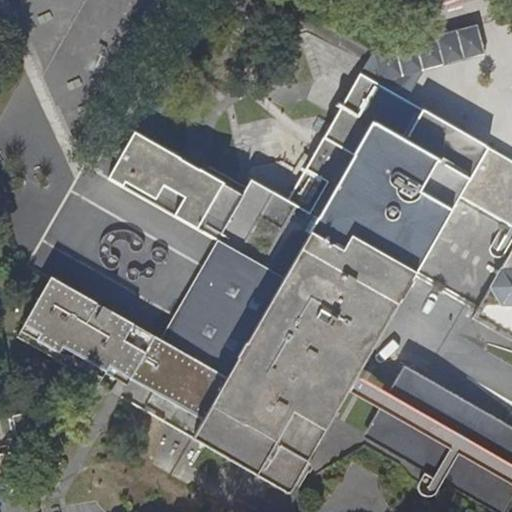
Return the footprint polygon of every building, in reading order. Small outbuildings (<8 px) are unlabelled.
[(455,193),(482,146),(356,74),(284,199),(314,216),(306,231),(241,193),(132,129),(105,175),(215,238),(280,275),(223,375),(157,338),(47,276),(13,337),(95,384),(106,364),(120,371),(109,391),(288,494),(348,384),(409,273),(453,295),(454,291),(462,275),(463,273),(489,237),(501,219),(455,193)] [(511,162),(482,146),(455,193),(501,219),(511,203),(511,162)] [(246,184),(241,193),(306,231),(314,216),(284,199),(249,179),(246,184)] [(454,291),(453,295),(451,303),(474,316),(470,322),(511,346),(511,203),(501,219),(489,237),(463,273),(462,275),(454,291)] [(215,238),(157,338),(223,375),(280,275),(215,238)] [(511,429),(402,368),(364,435),(499,511),(506,511),(511,503),(511,429)] [(12,418),(20,452),(40,448),(44,469),(61,465),(57,444),(41,447),(34,413),(12,418)]
